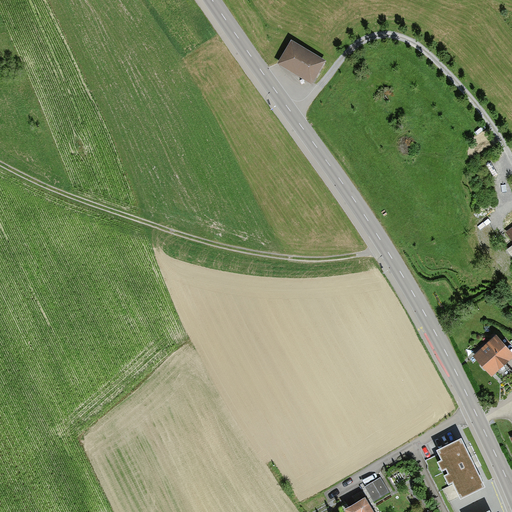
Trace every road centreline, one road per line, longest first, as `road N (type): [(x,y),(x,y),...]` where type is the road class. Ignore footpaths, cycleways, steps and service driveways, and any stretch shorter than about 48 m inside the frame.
road 1 (tertiary): [(474,408),(385,246),(212,0)]
road 2 (track): [(293,115),(365,35),(395,30),(421,44),(471,97),(511,155)]
road 3 (residential): [(474,408),(328,496)]
